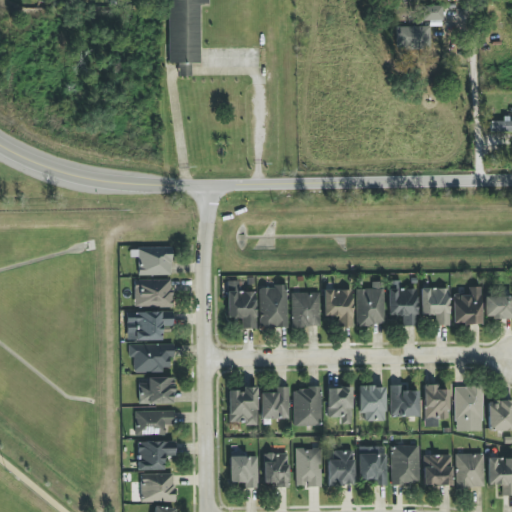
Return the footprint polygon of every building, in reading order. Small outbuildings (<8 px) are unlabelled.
[(208,0),(167,0),(169,64),(200,63),(199,4),(208,4),(208,0)] [(443,20),(442,5),(422,6),(423,21),(443,20)] [(429,26),(395,27),(395,49),(429,49),(429,26)] [(191,76),(190,64),(178,65),(178,77),(191,76)] [(511,121),(505,122),(505,121),(490,121),(490,132),(511,132),(511,121)] [(137,275),(171,276),(171,248),(138,247),(137,275)] [(134,307),(171,308),(171,281),(134,280),(134,307)] [(255,329),(255,292),(239,292),(239,281),(226,281),(226,318),(240,318),(240,329),(255,329)] [(387,316),(402,316),(402,326),(416,327),(416,290),(399,289),(399,281),(388,281),(387,316)] [(384,326),(383,282),(371,282),(371,289),(355,290),(356,326),(384,326)] [(259,287),(259,327),(286,328),(287,287),(259,287)] [(481,324),(480,287),(467,288),(468,294),(452,295),(453,325),(481,324)] [(448,326),(448,288),(420,289),(420,315),(435,315),(435,326),(448,326)] [(352,290),(323,290),(322,316),(338,317),(338,327),(351,327),(352,290)] [(319,327),(319,293),(291,293),(291,328),(319,327)] [(511,296),(484,297),(484,319),(511,318),(511,296)] [(172,312),(135,312),(136,341),(161,341),(161,327),(172,326),(172,312)] [(173,345),(128,344),(128,357),(133,357),(133,371),(168,372),(168,359),(173,359),(173,345)] [(173,378),(145,378),(145,384),(138,384),(138,404),(173,405),(173,378)] [(418,391),(401,391),(401,385),(389,385),(390,417),(418,417),(418,391)] [(447,390),(437,390),(437,385),(423,385),(424,426),(435,426),(435,420),(448,419),(447,390)] [(384,421),(384,386),(358,387),(358,414),(364,414),(364,421),(384,421)] [(227,391),(228,422),(243,422),(243,426),(257,425),(256,387),(242,388),(242,391),(227,391)] [(288,387),(277,387),(277,393),(260,393),(261,420),(289,419),(288,387)] [(454,388),(454,432),(482,431),(482,387),(454,388)] [(293,426),(321,426),(320,388),(292,388),(293,426)] [(326,388),(327,418),(340,417),(340,424),(351,424),(350,388),(326,388)] [(511,431),(511,401),(487,401),(487,431),(511,431)] [(164,436),(164,424),(173,424),(173,412),(134,411),(134,435),(164,436)] [(138,471),(163,470),(163,457),(174,456),(174,441),(137,442),(138,471)] [(419,446),(391,446),(391,484),(418,485),(419,446)] [(295,449),(295,487),(320,487),(320,449),(295,449)] [(353,486),(353,451),(327,451),(327,486),(353,486)] [(263,483),(275,483),(275,488),(287,488),(288,454),(264,454),(263,483)] [(386,486),(386,454),(358,454),(358,480),(375,480),(375,486),(386,486)] [(455,488),(483,488),(483,454),(455,454),(455,488)] [(451,486),(451,455),(422,456),(423,486),(451,486)] [(229,483),(245,483),(245,488),(257,488),(258,457),(229,456),(229,483)] [(511,458),(487,458),(487,485),(501,486),(501,496),(511,496),(511,458)] [(174,502),(174,474),(140,475),(141,502),(174,502)]
